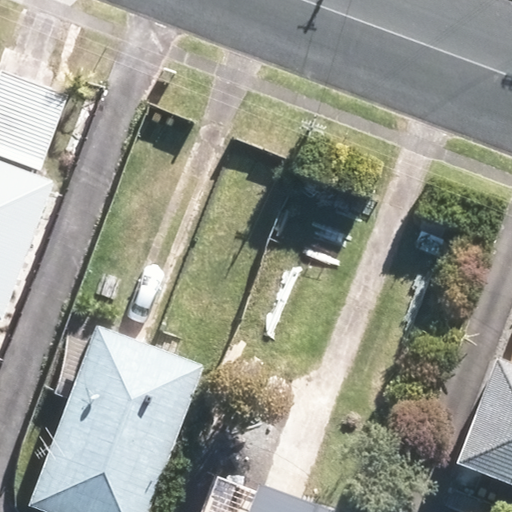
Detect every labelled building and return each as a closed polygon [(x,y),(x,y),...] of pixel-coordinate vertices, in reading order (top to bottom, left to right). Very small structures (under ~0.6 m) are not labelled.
[(62,98),(3,76),(0,84),(0,140),(40,155),(62,98)] [(0,300),(44,182),(0,165),(0,300)] [(141,511),(195,369),(98,332),(35,499),(70,511),(141,511)] [(511,371),(499,366),(464,460),(511,477),(511,371)] [(308,511),(260,494),(252,511),(308,511)]
